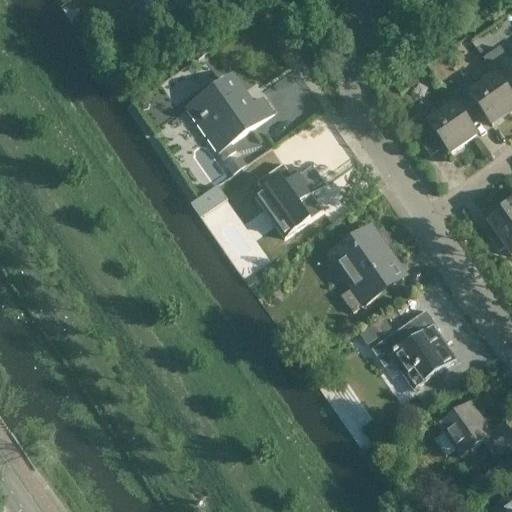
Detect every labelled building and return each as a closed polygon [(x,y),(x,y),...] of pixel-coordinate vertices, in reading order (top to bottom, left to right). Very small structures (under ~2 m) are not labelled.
[(511,59),(509,55),(491,68),(506,90),(511,86),(511,59)] [(467,84),(450,97),(465,119),(480,109),(493,128),(511,113),(511,98),(506,90),(491,68),(490,69),(495,77),(473,92),(467,84)] [(229,81),(187,110),(198,126),(208,140),(219,155),(274,116),(263,101),(250,110),(229,81)] [(465,119),(450,97),(448,97),(454,106),(432,121),(426,113),(408,126),(428,154),(443,144),(451,156),(478,138),(465,119)] [(222,163),(237,152),(233,146),(218,157),(222,163)] [(264,193),(255,199),(285,241),(324,213),(312,197),(325,189),(312,171),(300,179),(295,173),(290,176),(284,168),(284,167),(258,185),(264,193)] [(511,213),(509,209),(488,223),(500,239),(491,245),(497,254),(506,248),(511,257),(511,213)] [(354,316),(392,289),(383,276),(378,279),(376,276),(392,264),(369,231),(335,254),(358,287),(342,298),(354,316)] [(412,391),(453,363),(433,333),(437,331),(423,312),(368,351),(381,370),(394,361),(401,372),(400,373),(412,391)] [(496,460),(511,448),(511,434),(505,425),(495,432),(474,402),(439,426),(462,459),(484,444),(496,460)] [(511,511),(511,497),(493,511),(494,511),(511,511)]
